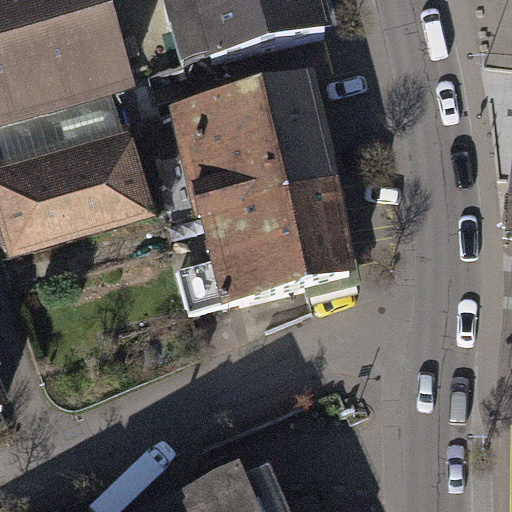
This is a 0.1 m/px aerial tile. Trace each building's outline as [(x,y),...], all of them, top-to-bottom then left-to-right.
[(101,0),(0,0),(0,129),(128,92),(101,0)] [(315,0),(168,0),(184,64),(210,58),(212,67),(325,40),(315,0)] [(331,191),(308,87),(178,115),(200,219),(207,218),(331,191)] [(136,135),(0,175),(0,198),(18,261),(161,219),(136,135)] [(331,191),(207,218),(218,265),(183,273),(193,319),(352,284),(331,191)] [(286,511),(268,471),(249,480),(244,470),(152,511),(286,511)]
